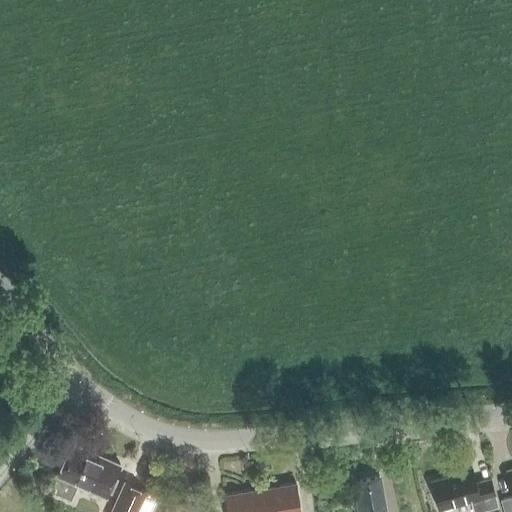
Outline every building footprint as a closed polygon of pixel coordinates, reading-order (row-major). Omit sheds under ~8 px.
[(105,496),(119,464),(70,443),(56,475),(105,496)] [(456,474),(430,481),(438,509),(470,500),(472,511),(476,511),(498,506),(490,478),(475,482),(471,467),(455,472),(456,474)] [(511,495),(500,499),(503,511),(511,511),(511,468),(505,470),(511,494),(511,495)] [(385,511),(383,499),(380,499),(377,478),(351,483),(356,511),(385,511)] [(150,511),(158,496),(123,481),(109,511),(150,511)] [(299,511),(295,483),(259,489),(263,511),(299,511)] [(263,511),(259,489),(223,495),(226,511),(263,511)]
